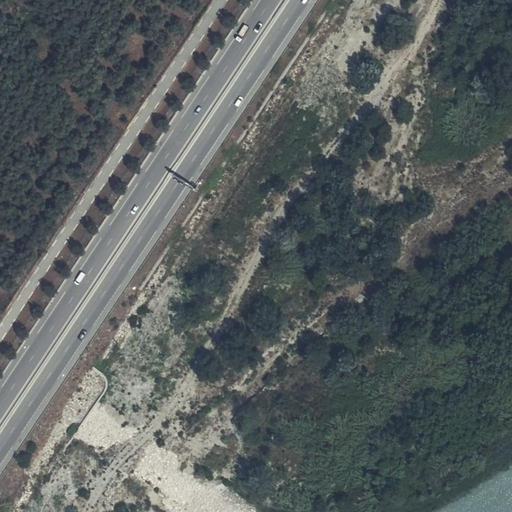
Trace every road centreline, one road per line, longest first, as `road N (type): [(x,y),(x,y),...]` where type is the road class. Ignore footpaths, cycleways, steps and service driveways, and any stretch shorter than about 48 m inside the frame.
road 1 (trunk): [(0,449),(299,0)]
road 2 (trunk): [(271,0),(0,406)]
road 3 (unclassified): [(222,0),(0,336)]
